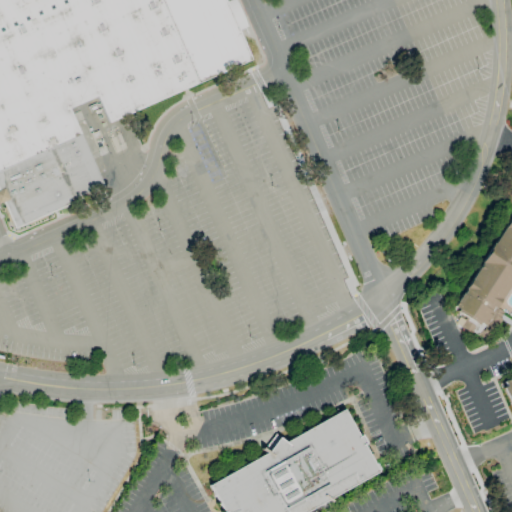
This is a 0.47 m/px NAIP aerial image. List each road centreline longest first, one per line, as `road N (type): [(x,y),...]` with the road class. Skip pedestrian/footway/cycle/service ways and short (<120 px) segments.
road 1 (residential): [(379,301),(432,248),(480,163),(499,83),(497,0)]
road 2 (residential): [(474,511),(379,301)]
road 3 (residential): [(379,301),(277,357),(182,385)]
road 4 (residential): [(182,385),(85,392),(0,378)]
